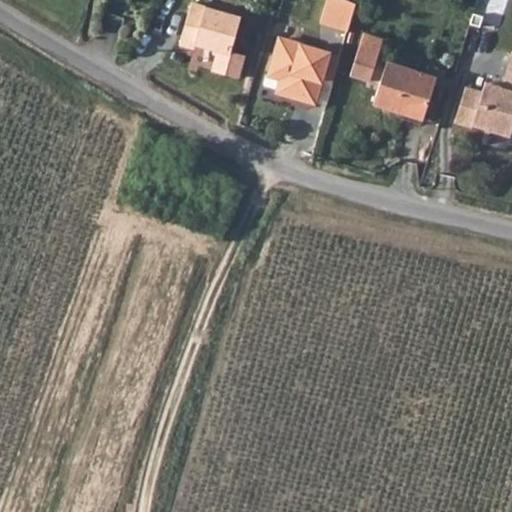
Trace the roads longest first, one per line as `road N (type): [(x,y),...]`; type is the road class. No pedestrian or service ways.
road 1 (unclassified): [(511,229),(272,164),(0,15)]
road 2 (track): [(141,511),(159,423),(272,164)]
